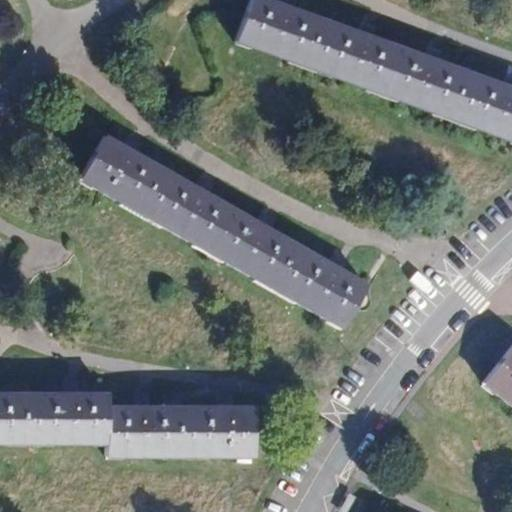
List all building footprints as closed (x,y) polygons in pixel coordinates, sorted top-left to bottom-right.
[(511,95),(493,88),(432,66),(407,57),(364,41),(350,36),(285,12),(272,7),(252,0),(244,0),(228,45),(511,149),(511,95)] [(274,0),(272,7),(285,12),(289,0),(274,0)] [(354,25),(350,36),(364,41),(368,30),(361,27),(354,25)] [(407,57),(432,66),(437,54),(424,49),(411,44),(407,57)] [(493,88),(511,95),(511,82),(507,80),(497,77),(493,88)] [(129,157),(115,149),(92,136),(69,177),(329,329),(352,287),(336,278),(322,270),(263,236),(246,226),(198,198),(183,190),(129,157)] [(120,140),(115,149),(129,157),(134,147),(120,140)] [(190,179),(183,190),(198,198),(204,188),(190,179)] [(246,226),(263,236),(268,225),(253,215),(246,226)] [(322,270),(336,278),(342,267),(329,259),(322,270)] [(511,353),(508,350),(476,386),(511,417),(511,353)] [(62,381),(62,391),(76,391),(76,381),(69,381),(62,381)] [(0,390),(0,442),(93,443),(93,455),(240,457),(241,410),(230,410),(215,409),(146,409),(129,408),(93,408),(93,392),(76,391),(62,391),(0,390)] [(129,408),(146,409),(146,398),(138,398),(129,398),(129,408)] [(215,409),(230,410),(230,398),(223,398),(215,398),(215,409)]
